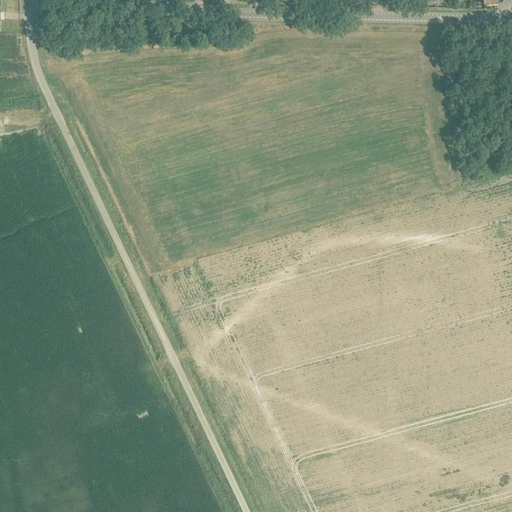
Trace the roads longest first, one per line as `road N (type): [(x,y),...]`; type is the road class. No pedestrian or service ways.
road 1 (unclassified): [(245,511),(38,73),(30,22),(36,0)]
road 2 (tertiary): [(511,18),(214,13),(154,0)]
